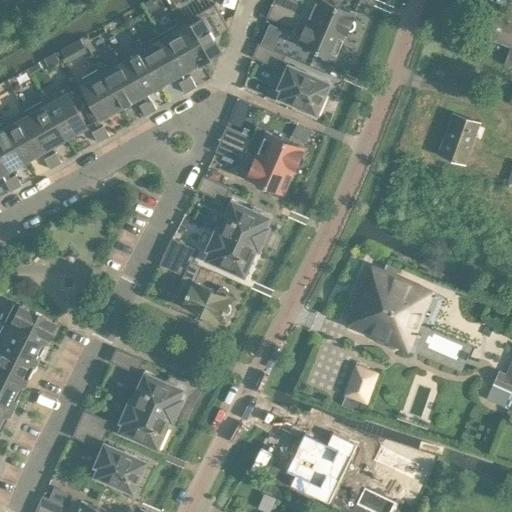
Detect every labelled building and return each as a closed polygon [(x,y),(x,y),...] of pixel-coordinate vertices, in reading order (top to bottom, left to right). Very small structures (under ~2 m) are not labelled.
[(352,18),(355,12),(326,0),(305,0),(305,2),(304,4),(299,2),(300,1),(297,0),(274,0),(273,4),(345,35),(347,29),(351,30),(354,28),(355,25),(355,21),(352,18)] [(229,28),(215,3),(181,22),(179,16),(176,18),(201,61),(221,50),(214,36),(229,28)] [(268,16),(289,25),(290,24),(294,26),(293,28),(294,28),(292,31),(292,35),(293,38),(296,40),(299,42),(322,52),(321,56),(323,59),(327,60),(330,60),(333,57),(335,57),(345,35),(273,4),(268,16)] [(511,16),(487,6),(477,32),(511,46),(511,49),(506,64),(511,66),(511,16)] [(174,19),(177,24),(159,34),(181,72),(201,61),(176,18),(174,19)] [(142,44),(139,39),(136,40),(161,83),(181,72),(159,34),(142,44)] [(80,37),(60,48),(68,62),(87,51),(80,37)] [(134,41),(137,47),(120,56),(141,95),(161,83),(136,40),(134,41)] [(259,43),(253,56),(279,67),(285,55),(259,43)] [(102,66),(99,61),(97,62),(121,106),(141,95),(120,56),(102,66)] [(79,79),(101,117),(121,106),(97,62),(94,64),(97,69),(79,79)] [(289,65),(280,85),(284,87),(280,95),(312,110),(311,112),(317,114),(326,94),(324,93),(329,82),(289,65)] [(197,86),(190,76),(185,79),(191,90),(197,86)] [(179,82),(185,93),(191,90),(185,79),(179,82)] [(86,125),(65,87),(47,97),(44,92),(42,93),(66,137),(86,125)] [(39,95),(42,100),(25,110),(46,148),(66,137),(42,93),(39,95)] [(157,109),(151,98),(145,101),(151,112),(157,109)] [(139,105),(145,115),(151,112),(145,101),(139,105)] [(7,120),(4,114),(2,116),(26,159),(46,148),(25,110),(7,120)] [(481,122),(453,112),(439,154),(466,163),(481,122)] [(0,116),(0,117),(2,122),(0,123),(0,159),(6,170),(26,159),(2,116),(0,116)] [(311,130),(296,124),(291,135),(306,141),(311,130)] [(109,135),(103,125),(98,128),(103,139),(109,135)] [(248,136),(227,126),(222,138),(293,169),(296,164),(300,165),(303,163),(304,159),(304,156),(301,153),(303,147),(267,131),(264,130),(261,130),(257,131),(255,134),(254,137),(253,137),(253,139),(248,137),(248,136)] [(92,131),(98,142),(103,139),(98,128),(92,131)] [(216,150),(238,159),(239,158),(243,160),(242,162),(243,162),(241,166),(241,169),(242,173),(245,175),(248,176),(247,176),(271,187),(270,191),(272,194),(276,195),(279,194),(281,191),(284,192),(293,169),(222,138),(216,150)] [(62,162),(56,152),(50,155),(56,165),(62,162)] [(44,158),(50,169),(56,165),(50,155),(44,158)] [(208,175),(219,180),(222,172),(212,167),(208,175)] [(22,184),(16,174),(10,177),(16,188),(22,184)] [(229,187),(203,176),(197,189),(224,200),(229,187)] [(4,180),(10,191),(16,188),(10,177),(4,180)] [(256,246),(258,247),(267,227),(265,225),(268,217),(236,203),(237,201),(231,198),(222,218),(224,219),(220,228),(220,229),(256,245),(256,246)] [(245,276),(254,256),(252,255),(256,246),(256,245),(220,229),(220,228),(218,227),(209,248),(211,249),(208,257),(240,271),(239,273),(245,276)] [(192,262),(198,250),(171,238),(166,251),(192,262)] [(200,266),(192,262),(166,251),(160,264),(181,273),(181,271),(186,273),(185,276),(184,276),(178,290),(177,293),(176,297),(177,300),(180,302),(183,303),(183,304),(219,319),(222,313),(226,314),(229,312),(231,308),(230,305),(227,302),(230,296),(228,295),(228,291),(226,288),(223,287),(219,287),(217,290),(194,280),(200,266)] [(373,265),(348,324),(409,350),(422,321),(433,325),(445,297),(433,292),(433,291),(373,265)] [(57,321),(16,300),(5,322),(45,343),(57,321)] [(45,343),(5,322),(0,332),(0,346),(35,364),(45,343)] [(35,364),(0,346),(0,373),(24,386),(35,364)] [(116,348),(111,361),(137,372),(143,359),(116,348)] [(345,393),(366,402),(377,373),(356,364),(345,393)] [(169,418),(173,419),(173,418),(173,417),(180,400),(181,400),(182,399),(178,397),(182,389),(150,375),(151,373),(145,370),(136,390),(138,391),(134,400),(134,401),(169,417),(169,418)] [(499,371),(494,382),(511,389),(511,372),(510,376),(499,371)] [(24,386),(0,373),(0,400),(13,407),(24,386)] [(125,421),(121,429),(153,443),(152,445),(158,448),(167,427),(165,427),(169,418),(169,417),(134,401),(134,400),(130,399),(130,400),(131,401),(123,418),(122,418),(121,419),(125,421)] [(0,427),(2,429),(13,407),(0,400),(0,427)] [(110,421),(84,410),(78,423),(105,434),(110,421)] [(73,435),(99,447),(105,434),(78,423),(73,435)] [(292,455),(286,469),(295,473),(290,484),(329,503),(358,443),(333,431),(328,441),(305,430),(298,443),(296,442),(295,445),(297,446),(297,447),(293,453),(291,452),(290,454),(292,455)] [(100,465),(97,474),(129,488),(128,490),(134,492),(143,472),(141,471),(145,460),(106,443),(97,464),(100,465)] [(381,445),(374,459),(392,468),(399,454),(381,445)] [(64,505),(43,496),(37,508),(46,511),(108,511),(83,501),(80,500),(76,499),(73,501),(71,503),(69,507),(69,506),(68,508),(64,506),(64,505)]
